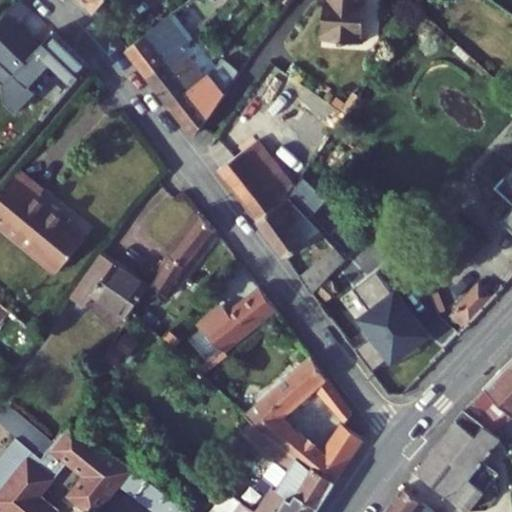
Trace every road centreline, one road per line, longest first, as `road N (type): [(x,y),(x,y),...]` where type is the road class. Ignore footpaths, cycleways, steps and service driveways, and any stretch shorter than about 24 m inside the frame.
road 1 (residential): [(399,439),(117,64),(56,0)]
road 2 (tertiary): [(399,439),(511,318)]
